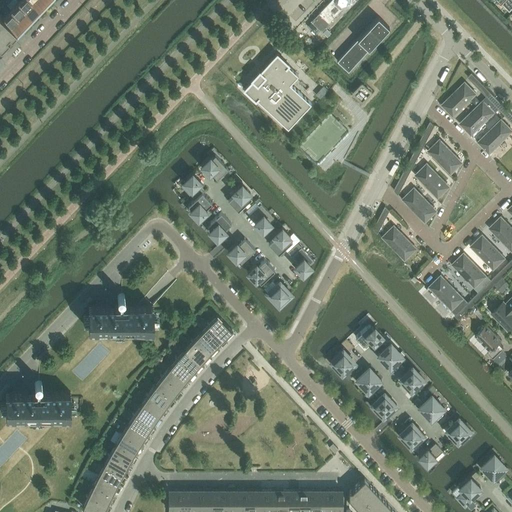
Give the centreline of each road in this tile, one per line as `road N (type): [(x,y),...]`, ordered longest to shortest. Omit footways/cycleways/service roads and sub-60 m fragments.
road 1 (residential): [(0,386),(144,234),(166,231),(200,266)]
road 2 (residential): [(376,186),(285,358)]
road 3 (residential): [(141,471),(335,477)]
road 4 (residential): [(256,327),(205,377),(141,471)]
